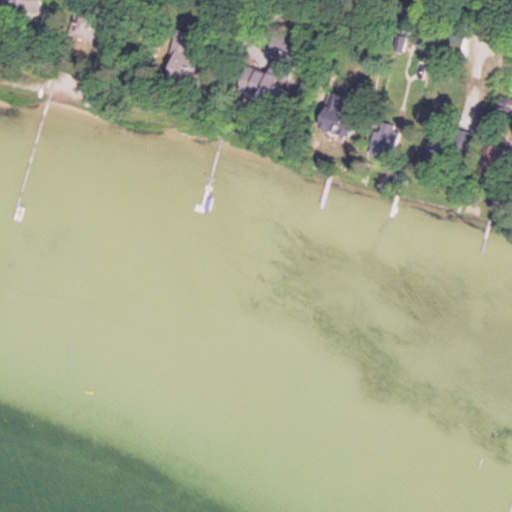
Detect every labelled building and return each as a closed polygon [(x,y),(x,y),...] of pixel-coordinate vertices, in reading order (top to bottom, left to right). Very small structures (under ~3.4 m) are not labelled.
[(46,0),(17,0),(9,0),(8,0),(0,0),(0,15),(46,15),(46,0)] [(71,37),(94,43),(99,22),(77,16),(71,37)] [(167,66),(184,75),(201,40),(183,32),(167,66)] [(247,89),(258,100),(265,92),(270,97),(282,86),(266,70),(247,89)] [(319,117),(324,118),(323,128),(346,131),(350,97),(322,93),(319,117)]
